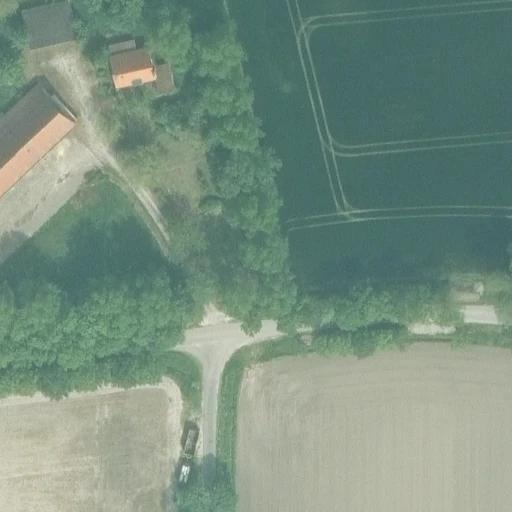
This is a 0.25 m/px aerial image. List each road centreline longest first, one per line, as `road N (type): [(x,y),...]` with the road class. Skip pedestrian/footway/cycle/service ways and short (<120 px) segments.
road 1 (unclassified): [(211,334),(368,317),(511,319)]
road 2 (unclassified): [(211,334),(0,356)]
road 3 (unclassified): [(209,511),(211,334)]
